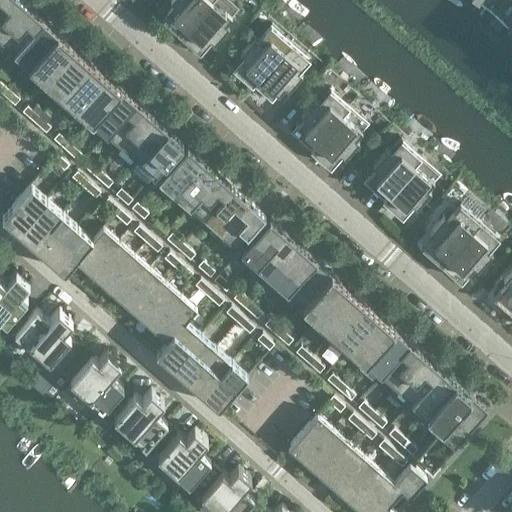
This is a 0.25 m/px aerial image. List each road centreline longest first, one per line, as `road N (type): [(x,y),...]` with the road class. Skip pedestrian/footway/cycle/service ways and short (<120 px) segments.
road 1 (residential): [(511,366),(96,0)]
road 2 (residential): [(324,511),(0,228)]
